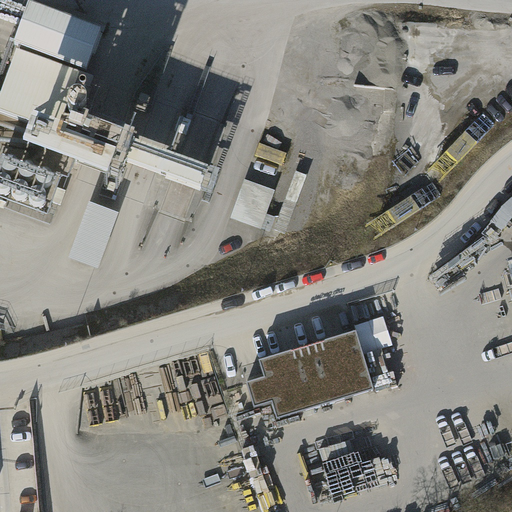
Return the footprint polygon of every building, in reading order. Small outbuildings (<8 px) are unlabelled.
[(208,197),(215,178),(194,171),(157,157),(102,138),(71,126),(97,54),(103,37),(34,12),(17,57),(20,58),(0,113),(0,121),(37,135),(25,168),(62,182),(84,189),(113,200),(125,167),(151,176),(188,189),(208,197)] [(0,202),(48,220),(62,182),(25,168),(8,162),(0,184),(0,202)] [(275,194),(249,186),(242,208),(267,217),(275,194)] [(118,220),(95,212),(79,257),(102,265),(118,220)] [(257,240),(234,232),(230,243),(253,251),(257,240)] [(375,392),(358,334),(262,361),(268,381),(251,385),(258,408),(277,402),(281,419),(375,392)]
